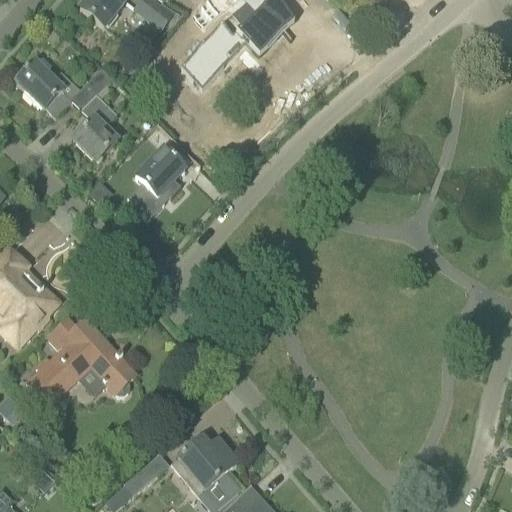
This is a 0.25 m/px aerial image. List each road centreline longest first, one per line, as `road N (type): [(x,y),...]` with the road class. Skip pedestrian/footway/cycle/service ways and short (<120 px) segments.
road 1 (unclassified): [(160,296),(268,175),(466,0)]
road 2 (unclassified): [(348,511),(160,296)]
road 3 (unclassified): [(160,296),(0,136)]
road 4 (unclassified): [(511,339),(456,511)]
